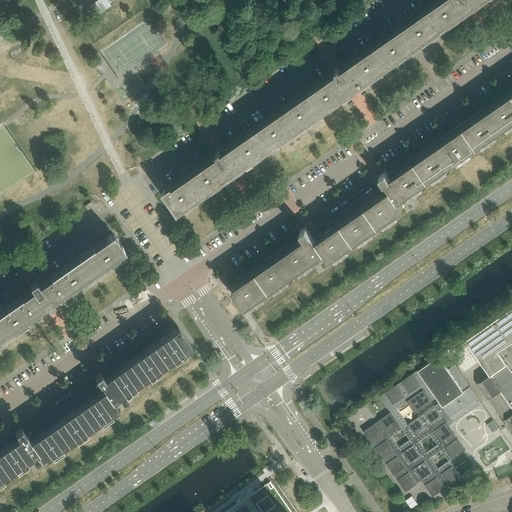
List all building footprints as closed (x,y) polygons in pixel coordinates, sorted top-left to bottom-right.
[(107,0),(99,0),(91,6),(97,16),(111,5),(107,0)] [(169,185),(163,190),(178,212),(216,186),(230,176),(233,180),(237,177),(240,175),(237,171),(249,163),(333,105),(349,93),(351,97),(355,95),(358,92),(356,88),(376,74),(382,70),(396,60),(408,52),(408,51),(422,42),(434,33),(448,23),(455,19),(467,10),(470,14),(473,12),(477,9),(474,5),(481,0),(437,0),(408,21),(339,68),(338,67),(335,69),(334,69),(336,71),(221,151),(220,149),(216,151),(218,153),(172,185),(172,184),(171,184),(169,185)] [(237,287),(232,290),(246,309),(247,309),(245,307),(249,304),(251,308),(260,302),(257,298),(310,261),(320,255),(323,252),(328,259),(328,260),(403,208),(402,207),(398,201),(401,198),(408,194),(411,191),(511,121),(511,88),(494,101),(492,102),(465,122),(462,123),(460,125),(457,127),(426,148),(424,150),(408,161),(392,173),(388,175),(385,171),(382,174),(379,176),(381,179),(375,183),(382,193),(376,198),(334,227),(328,231),(323,234),(321,236),(314,226),(308,230),(306,226),(303,229),(300,231),(302,234),(236,281),(237,283),(237,284),(235,285),(237,287)] [(87,210),(93,205),(91,202),(85,206),(87,210)] [(0,336),(44,306),(47,311),(48,311),(51,308),(54,306),(51,301),(124,250),(112,233),(105,238),(107,240),(40,286),(35,279),(29,283),(34,291),(0,314),(0,336)] [(509,308),(465,338),(478,356),(480,360),(490,374),(477,382),(478,383),(488,398),(489,398),(504,419),(503,419),(503,420),(511,432),(511,368),(507,362),(504,356),(499,349),(511,340),(511,304),(508,307),(509,308)] [(0,476),(21,462),(24,460),(31,456),(32,455),(35,453),(36,452),(42,459),(115,408),(114,407),(110,400),(112,399),(121,392),(173,356),(185,348),(186,347),(190,344),(177,325),(173,328),(171,326),(163,332),(164,334),(132,356),(111,371),(106,364),(99,369),(93,373),(80,382),(81,383),(90,396),(42,430),(33,417),(32,416),(18,426),(12,429),(7,433),(12,440),(0,448),(0,476)] [(482,402),(455,363),(448,368),(439,355),(418,369),(437,396),(440,401),(435,405),(448,424),(449,424),(482,402)] [(466,449),(449,424),(448,424),(435,405),(408,423),(397,407),(407,400),(415,411),(437,396),(418,369),(380,395),(390,411),(363,430),(404,490),(421,479),(432,495),(461,476),(449,460),(466,449)] [(492,432),(498,428),(493,420),(486,424),(492,432)] [(501,436),(478,451),(484,459),(486,458),(506,444),(501,436)] [(225,511),(292,511),(289,508),(270,481),(225,511)] [(412,495),(406,500),(411,508),(418,504),(412,495)]
